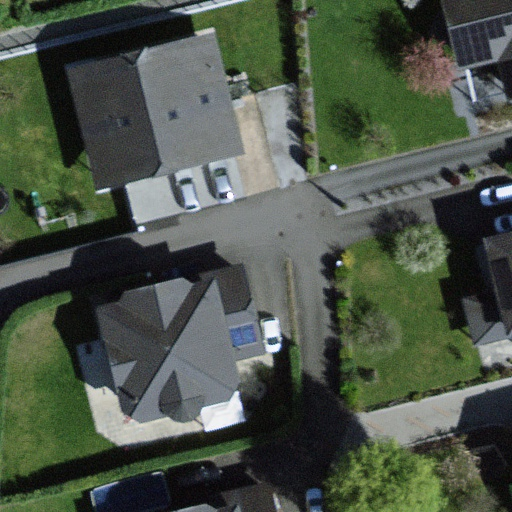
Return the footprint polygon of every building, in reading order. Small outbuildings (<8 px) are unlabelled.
[(511,0),(442,0),(460,71),(503,60),(511,93),(511,0)] [(209,37),(74,71),(103,183),(238,149),(209,37)] [(511,226),(479,233),(492,292),(462,298),(471,345),(511,336),(511,226)] [(244,263),(98,298),(125,412),(142,423),(233,400),(243,381),(238,359),(266,352),(244,263)] [(271,511),(266,484),(134,511),(271,511)]
